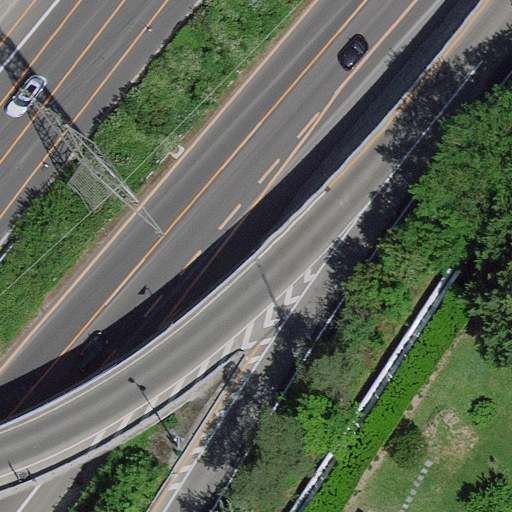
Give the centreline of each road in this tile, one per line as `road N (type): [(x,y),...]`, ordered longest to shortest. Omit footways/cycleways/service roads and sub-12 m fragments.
road 1 (primary): [(0,459),(116,401),(190,349),(269,283),(482,62)]
road 2 (motorway): [(0,429),(368,0)]
road 3 (primary): [(198,511),(482,62)]
road 4 (motorway): [(134,0),(0,162)]
